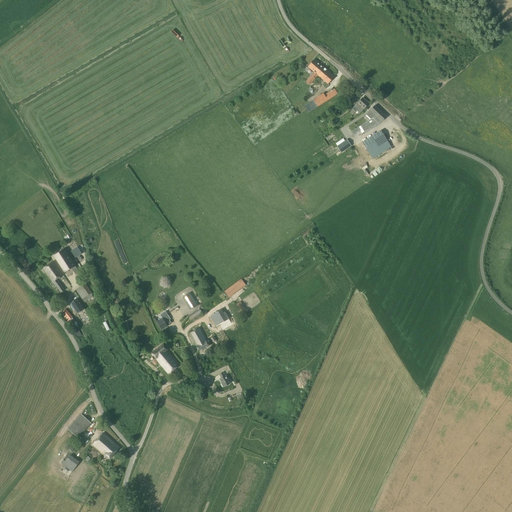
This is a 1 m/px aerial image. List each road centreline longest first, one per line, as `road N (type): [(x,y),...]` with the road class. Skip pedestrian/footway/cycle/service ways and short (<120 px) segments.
road 1 (unclassified): [(276,0),(289,26),(406,132),(492,170),(498,188),(479,275),(511,315)]
road 2 (unclassified): [(130,511),(123,492),(131,454),(96,408),(58,320),(0,253)]
road 3 (unknown): [(128,449),(140,445),(164,386),(201,379),(184,331)]
